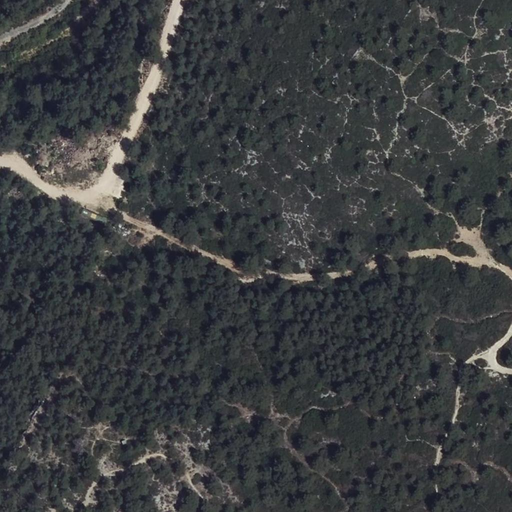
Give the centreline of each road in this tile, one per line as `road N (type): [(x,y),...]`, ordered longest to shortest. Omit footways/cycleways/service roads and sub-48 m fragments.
road 1 (track): [(93,202),(268,270),(317,272),(438,250),(511,273)]
road 2 (track): [(0,167),(18,167),(93,202),(125,149),(184,0)]
